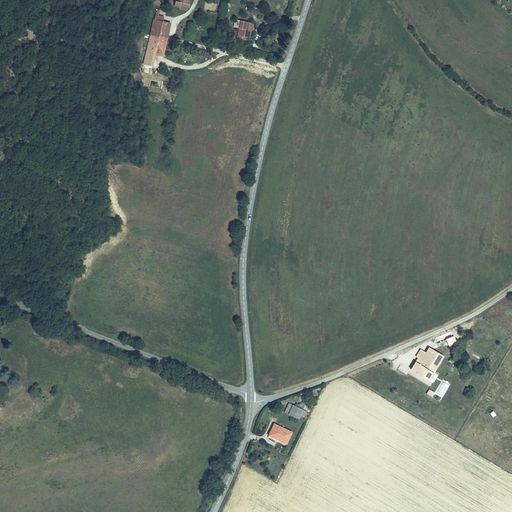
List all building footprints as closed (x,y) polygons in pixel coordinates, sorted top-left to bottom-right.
[(175,0),(174,3),(174,6),(187,10),(189,0),(175,0)] [(161,21),(152,19),(150,31),(149,34),(167,38),(170,23),(161,21)] [(251,24),(241,21),(236,40),(244,42),(245,38),(248,39),(251,24)] [(167,38),(149,34),(146,47),(156,49),(164,51),(167,38)] [(446,338),(444,333),(435,337),(437,341),(446,338)] [(410,369),(415,372),(430,381),(445,357),(429,347),(426,352),(422,350),(410,369)] [(435,392),(432,397),(440,401),(443,397),(435,392)] [(285,412),(289,414),(293,405),(289,403),(285,412)] [(289,414),(298,419),(304,406),(304,405),(300,404),(299,403),(298,407),(293,405),(289,414)] [(300,416),(306,419),(309,413),(303,410),(300,416)] [(273,424),(269,435),(286,443),(291,432),(273,424)]
